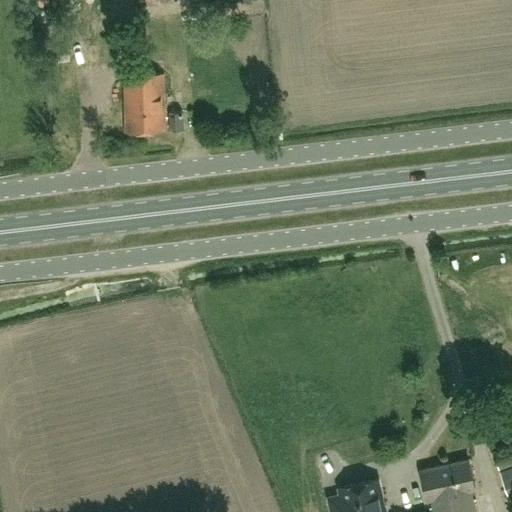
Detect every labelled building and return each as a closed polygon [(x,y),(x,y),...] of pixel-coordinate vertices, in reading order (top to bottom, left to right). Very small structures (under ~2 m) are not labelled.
[(100,0),(76,0),(80,28),(103,25),(100,0)] [(123,74),(125,133),(165,132),(163,73),(123,74)] [(183,131),(182,111),(169,112),(170,132),(183,131)] [(511,464),(511,444),(493,451),(499,469),(511,464)] [(420,468),(427,500),(432,499),(434,511),(475,511),(471,489),(475,488),(469,457),(420,468)] [(511,466),(499,471),(511,506),(511,466)] [(384,511),(377,478),(340,486),(341,494),(330,497),(333,511),(384,511)]
